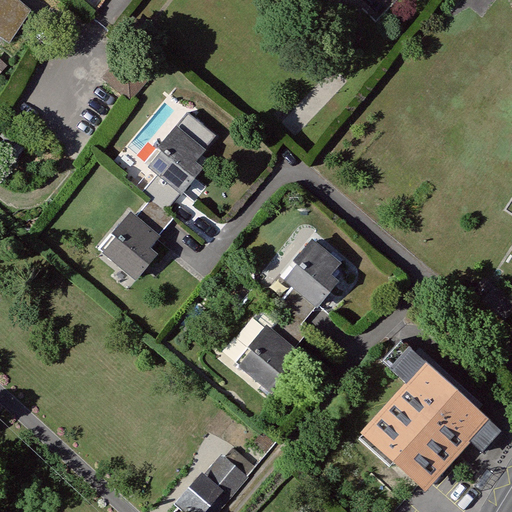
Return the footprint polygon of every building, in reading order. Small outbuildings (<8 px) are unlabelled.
[(0,0),(0,39),(13,48),(34,13),(17,0),(0,0)] [(136,20),(122,36),(149,59),(163,43),(136,20)] [(128,52),(105,79),(126,97),(132,102),(158,72),(131,49),(128,52)] [(162,147),(148,164),(158,173),(181,193),(204,166),(196,160),(206,149),(176,123),(158,144),(162,147)] [(166,210),(181,193),(158,173),(143,190),(151,198),(136,215),(160,235),(174,217),(166,210)] [(150,247),(160,235),(136,215),(129,209),(111,230),(116,234),(102,251),(135,279),(157,253),(150,247)] [(298,261),(283,278),(294,287),(317,307),(340,281),(332,274),(342,263),(312,237),(294,258),(298,261)] [(495,287),(485,278),(471,293),(482,302),(495,287)] [(311,314),(317,307),(294,287),(279,305),(287,312),(271,329),(296,350),(309,332),(302,324),(311,314)] [(511,313),(511,300),(495,287),(482,302),(505,321),(511,313)] [(286,361),(296,350),(271,329),(265,324),(247,345),(251,349),(237,365),(271,393),(293,367),(286,361)] [(388,365),(406,382),(414,374),(479,433),(470,442),(484,454),(504,430),(478,407),(440,373),(407,343),(388,365)] [(456,356),(440,373),(478,407),(493,389),(456,356)] [(479,433),(414,374),(406,382),(368,425),(361,433),(377,446),(427,491),(470,442),(479,433)] [(361,433),(368,425),(356,414),(341,431),(369,455),(377,446),(361,433)] [(232,448),(225,457),(247,475),(254,466),(232,448)] [(221,454),(204,474),(223,491),(204,511),(218,511),(248,477),(247,475),(225,457),(221,454)] [(202,472),(175,503),(184,511),(204,511),(223,491),(204,474),(202,472)]
